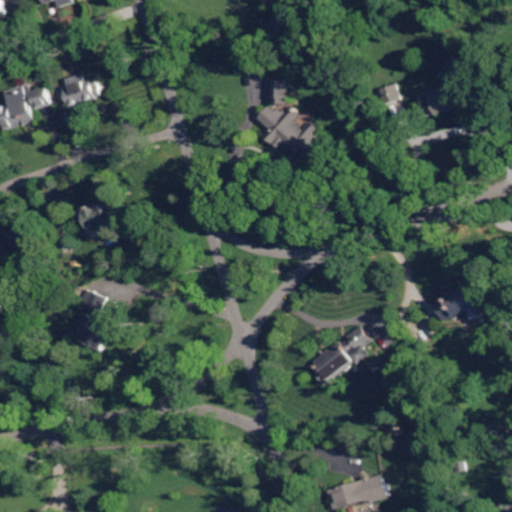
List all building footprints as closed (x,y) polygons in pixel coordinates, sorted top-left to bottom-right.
[(0,22),(0,0),(3,0),(9,20),(0,22)] [(75,0),(77,3),(61,9),(58,0),(46,5),(44,0),(75,0)] [(269,8),(266,0),(294,0),(292,1),(289,2),(269,8)] [(398,0),(401,10),(382,15),(381,8),(370,11),(366,0),(398,0)] [(305,34),(313,32),(313,31),(315,39),(289,46),(285,30),(297,27),(303,25),(305,34)] [(50,47),(46,31),(61,28),(64,44),(50,47)] [(275,52),(270,40),(283,35),(287,47),(275,52)] [(50,76),(48,70),(55,68),(57,74),(50,76)] [(72,110),(65,89),(84,83),(85,83),(84,78),(85,78),(97,74),(98,76),(105,99),(72,110)] [(292,105),(276,105),(276,98),(275,98),(275,80),(293,81),(292,105)] [(430,118),(423,96),(467,82),(474,104),(430,118)] [(387,105),(383,90),(400,85),(405,100),(387,105)] [(8,131),(0,107),(12,103),(9,92),(27,87),(38,122),(8,131)] [(278,112),(280,109),(284,112),(286,110),(289,112),(294,106),(303,115),(296,123),(306,131),(313,123),(321,130),(318,133),(322,136),(331,144),(324,153),(327,156),(317,168),(313,165),(307,172),(297,164),(302,158),(286,144),(282,148),(277,144),(276,145),(267,137),(274,130),(261,119),(272,106),(278,112)] [(124,223),(106,229),(104,225),(103,226),(106,235),(97,238),(93,228),(92,228),(88,215),(88,214),(86,208),(100,203),(102,209),(106,208),(104,202),(115,199),(124,223)] [(15,249),(10,231),(33,225),(38,243),(15,249)] [(64,254),(64,252),(60,253),(58,244),(62,243),(61,240),(73,236),(77,250),(64,254)] [(1,281),(0,276),(0,266),(7,265),(11,278),(1,281)] [(488,315),(476,320),(473,312),(458,318),(447,322),(444,316),(440,304),(439,302),(451,298),(449,293),(461,288),(464,287),(476,283),(488,315)] [(106,352),(81,340),(85,332),(78,329),(89,305),(84,303),(85,300),(91,288),(97,291),(109,297),(112,298),(106,310),(118,315),(116,319),(114,324),(106,339),(112,341),(106,352)] [(367,348),(372,355),(371,355),(364,361),(361,364),(359,362),(327,386),(318,373),(323,369),(317,361),(328,353),(330,352),(344,341),(346,344),(348,342),(350,340),(351,339),(349,337),(363,327),(375,342),(367,348)] [(460,473),(458,462),(468,461),(470,471),(460,473)] [(378,503),(370,505),(369,502),(339,510),(333,490),(347,486),(348,486),(349,486),(357,484),(358,483),(363,482),(370,480),(372,479),(387,475),(394,498),(378,503)]
